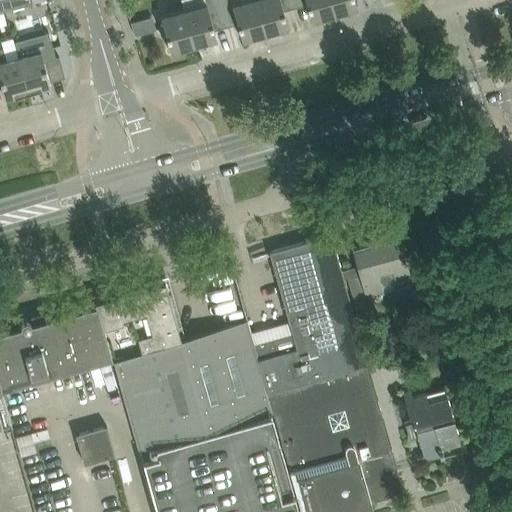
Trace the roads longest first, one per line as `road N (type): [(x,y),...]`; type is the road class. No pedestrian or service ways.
road 1 (secondary): [(511,67),(148,162)]
road 2 (unclassified): [(0,279),(274,201),(309,145)]
road 3 (residential): [(399,22),(117,100)]
road 4 (secondary): [(309,145),(511,94)]
road 5 (secondary): [(143,194),(309,145)]
road 6 (secondary): [(0,224),(143,194)]
road 7 (secondary): [(120,171),(40,195),(0,224)]
road 8 (unclassified): [(0,134),(117,100)]
